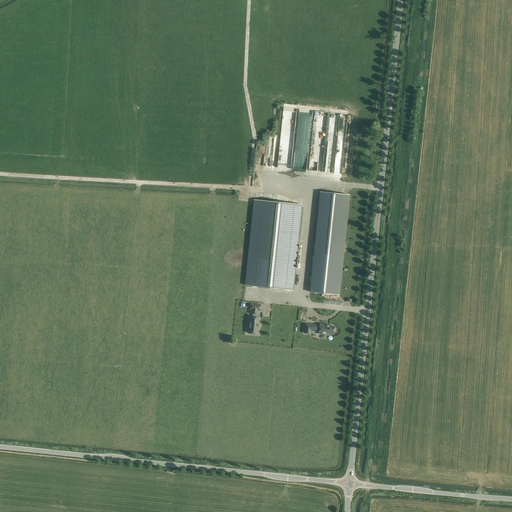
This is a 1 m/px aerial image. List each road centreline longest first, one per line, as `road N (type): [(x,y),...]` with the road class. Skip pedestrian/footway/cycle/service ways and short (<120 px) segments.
road 1 (tertiary): [(350,485),(401,0)]
road 2 (track): [(248,0),(250,188),(0,173)]
road 3 (unclassified): [(350,485),(0,446)]
road 4 (unclassified): [(511,500),(350,485)]
road 5 (track): [(383,186),(250,188)]
